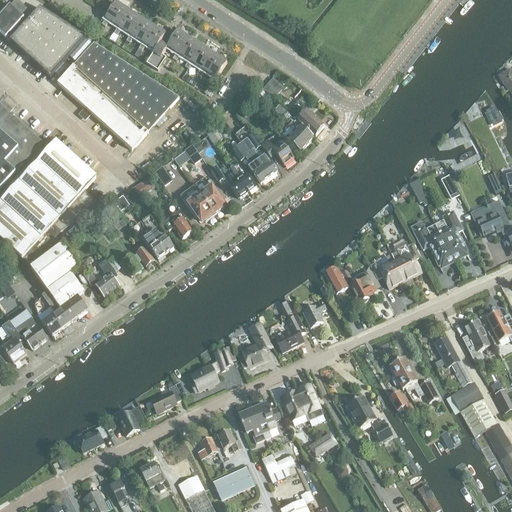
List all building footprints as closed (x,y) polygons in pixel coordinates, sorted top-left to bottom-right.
[(85,39),(40,9),(34,16),(16,0),(15,0),(0,17),(0,32),(10,42),(50,78),(85,39)] [(116,4),(107,18),(102,26),(105,28),(109,23),(118,29),(128,13),(116,4)] [(141,20),(128,13),(118,29),(114,34),(117,37),(121,31),(130,37),(141,20)] [(141,20),(130,37),(126,42),(130,44),(133,39),(142,44),(153,28),(141,20)] [(153,28),(142,44),(139,50),(142,52),(146,47),(155,52),(147,65),(158,72),(166,59),(163,57),(168,49),(168,48),(161,44),(165,36),(153,28)] [(190,40),(178,32),(168,48),(168,49),(176,55),(173,60),(176,63),(180,57),(190,40)] [(203,48),(190,40),(180,57),(189,63),(185,68),(188,70),(203,48)] [(132,152),(179,100),(94,45),(57,85),(132,152)] [(215,56),(203,48),(188,70),(188,71),(192,65),(201,70),(197,76),(201,78),(215,56)] [(227,64),(215,56),(201,78),(205,73),(214,78),(210,84),(213,86),(227,64)] [(511,95),(511,74),(510,71),(500,78),(511,95)] [(280,106),(274,100),(283,90),(273,80),(263,90),(272,99),(269,103),(276,110),(275,112),(282,118),(283,117),(288,122),(293,116),(288,112),(286,113),(279,107),(280,106)] [(306,111),(304,109),(310,103),(303,97),(297,103),(298,103),(289,112),(298,121),(298,120),(316,137),(324,127),(307,111),(306,111)] [(4,99),(1,102),(11,112),(14,109),(4,99)] [(0,190),(43,143),(0,104),(0,190)] [(201,117),(210,124),(214,117),(205,111),(201,117)] [(313,140),(300,128),(298,126),(295,130),(292,127),(283,136),(286,139),(288,141),(293,145),(302,153),(313,140)] [(264,157),(260,160),(254,152),(260,147),(245,128),(235,136),(242,145),(254,160),(255,160),(270,179),(278,173),(269,162),(269,163),(264,157)] [(276,136),(268,142),(262,147),(270,158),(275,155),(284,167),(294,160),(276,136)] [(97,179),(57,143),(0,205),(0,239),(23,261),(27,265),(55,245),(53,243),(61,234),(87,215),(97,204),(84,193),(97,179)] [(270,179),(255,160),(254,160),(242,145),(233,152),(241,162),(246,159),(252,167),(251,168),(250,171),(261,185),(270,179)] [(186,152),(195,165),(203,159),(193,146),(186,152)] [(165,187),(173,180),(164,168),(156,174),(165,187)] [(219,184),(225,179),(217,168),(211,173),(219,184)] [(236,177),(234,174),(228,178),(234,185),(230,188),(239,200),(247,194),(236,177)] [(238,176),(236,177),(247,194),(256,188),(248,176),(241,181),(238,176)] [(502,194),(494,176),(488,178),(496,196),(502,194)] [(449,178),(441,182),(451,201),(459,197),(449,178)] [(223,200),(207,179),(194,188),(215,218),(224,211),(223,209),(225,207),(221,201),(223,200)] [(419,181),(410,186),(420,205),(422,204),(425,208),(427,207),(419,181)] [(215,218),(194,188),(180,198),(196,219),(198,218),(202,224),(205,222),(206,224),(215,218)] [(486,219),(477,223),(484,238),(503,229),(497,214),(495,215),(493,212),(502,209),(497,199),(489,203),(491,208),(482,212),(486,219)] [(175,217),(163,225),(169,232),(174,229),(183,241),(193,233),(184,221),(187,219),(184,215),(181,212),(175,217)] [(461,255),(465,253),(456,235),(463,232),(453,213),(449,216),(449,215),(447,216),(443,219),(444,222),(435,226),(453,262),(463,257),(461,255)] [(444,267),(453,262),(435,226),(425,231),(424,228),(420,230),(419,230),(417,231),(418,231),(414,233),(423,252),(430,249),(439,267),(443,265),(444,267)] [(150,234),(166,255),(174,250),(165,237),(159,242),(157,239),(160,237),(155,230),(150,234)] [(150,234),(145,238),(150,245),(152,243),(154,245),(149,249),(158,262),(166,255),(150,234)] [(80,270),(67,252),(63,247),(60,250),(55,245),(27,265),(33,270),(31,271),(48,293),(43,297),(52,309),(58,305),(71,324),(88,312),(78,298),(84,294),(71,276),(80,270)] [(420,260),(413,246),(408,248),(406,245),(395,251),(396,254),(391,257),(408,289),(410,287),(409,285),(413,283),(411,281),(412,281),(411,280),(421,275),(415,262),(420,260)] [(132,279),(137,275),(139,275),(141,274),(142,271),(143,271),(138,264),(142,262),(146,268),(154,262),(145,250),(140,253),(139,252),(132,256),(134,258),(122,266),(132,279)] [(405,290),(408,289),(391,257),(386,259),(391,267),(380,273),(375,265),(370,268),(377,282),(383,279),(389,292),(399,287),(400,287),(401,290),(404,288),(405,290)] [(116,273),(121,270),(116,264),(119,261),(116,258),(108,263),(116,273)] [(107,278),(99,284),(92,275),(86,280),(92,288),(95,286),(105,299),(120,288),(113,280),(117,277),(107,262),(99,268),(107,278)] [(337,268),(324,274),(336,296),(348,289),(337,268)] [(347,271),(342,274),(347,283),(352,280),(347,271)] [(359,283),(351,287),(360,304),(361,304),(365,304),(367,301),(367,300),(369,299),(368,298),(376,293),(368,279),(365,274),(357,278),(359,283)] [(290,332),(275,340),(282,355),(304,344),(300,337),(306,334),(290,303),(279,309),(290,332)] [(315,307),(303,314),(311,330),(312,330),(313,332),(318,329),(318,328),(317,327),(323,324),(318,314),(325,311),(322,304),(316,308),(315,307)] [(58,305),(52,309),(56,315),(52,318),(62,331),(71,324),(58,305)] [(62,331),(52,318),(47,312),(39,318),(43,324),(43,325),(52,338),(62,331)] [(499,313),(486,320),(499,344),(509,339),(511,344),(511,323),(511,322),(505,325),(499,313)] [(48,341),(37,326),(32,320),(27,324),(33,332),(31,334),(41,347),(48,341)] [(10,344),(2,350),(14,366),(27,357),(17,345),(23,341),(19,336),(16,332),(10,324),(2,330),(9,338),(7,340),(10,344)] [(465,346),(475,365),(483,361),(480,354),(490,349),(478,324),(465,330),(471,342),(465,346)] [(260,326),(254,329),(249,331),(257,347),(242,353),(249,368),(254,365),(255,368),(268,362),(264,353),(272,350),(260,326)] [(26,334),(25,336),(23,334),(24,333),(21,328),(18,331),(16,332),(19,336),(21,335),(22,337),(33,352),(41,347),(31,334),(28,336),(26,334)] [(434,346),(442,361),(447,370),(452,367),(456,375),(454,376),(462,389),(473,384),(461,362),(459,363),(446,339),(434,346)] [(197,372),(197,373),(190,377),(193,385),(192,386),(196,394),(207,389),(208,391),(214,388),(213,387),(218,384),(214,376),(221,373),(221,374),(227,372),(226,368),(232,366),(226,350),(213,355),(216,363),(210,366),(209,365),(197,372)] [(0,356),(0,372),(2,375),(10,370),(0,356)] [(405,360),(390,368),(390,369),(395,378),(391,380),(395,387),(399,385),(403,391),(402,392),(403,392),(405,391),(407,393),(414,389),(419,399),(424,396),(429,405),(429,406),(439,400),(438,400),(429,383),(430,383),(429,383),(418,389),(416,385),(418,384),(417,383),(417,384),(413,376),(413,375),(412,375),(410,372),(411,371),(410,371),(405,361),(405,360)] [(474,384),(451,398),(460,414),(474,439),(484,434),(511,482),(511,448),(498,425),(498,426),(474,384)] [(297,394),(296,394),(309,423),(313,421),(311,415),(321,411),(310,387),(308,388),(308,387),(307,387),(299,390),(299,391),(299,392),(297,393),(297,394)] [(177,406),(176,404),(181,402),(174,388),(168,390),(170,393),(150,402),(156,416),(177,406)] [(309,423),(296,394),(295,394),(293,394),(291,393),(284,396),(283,398),(284,398),(282,399),(292,423),(306,417),(308,423),(309,423)] [(511,400),(510,402),(508,403),(503,393),(495,397),(505,416),(511,411),(511,400)] [(407,407),(399,394),(389,400),(397,413),(402,410),(406,416),(414,412),(410,405),(407,407)] [(364,398),(346,408),(359,431),(371,425),(373,429),(374,428),(376,433),(375,434),(380,444),(393,437),(387,427),(384,422),(378,425),(376,422),(364,398)] [(267,405),(253,411),(263,436),(266,441),(272,438),(270,433),(277,430),(274,424),(281,421),(276,411),(270,413),(267,405)] [(140,431),(137,425),(144,422),(138,409),(118,419),(126,437),(140,431)] [(253,411),(247,414),(239,417),(247,436),(253,434),(255,438),(253,439),(256,446),(266,441),(263,436),(253,411)] [(77,443),(83,455),(103,446),(100,440),(107,437),(102,428),(95,431),(96,434),(77,443)] [(218,438),(224,451),(231,448),(234,454),(242,451),(239,442),(235,444),(230,432),(218,438)] [(336,446),(330,436),(320,442),(326,452),(336,446)] [(202,462),(218,455),(212,441),(201,446),(204,452),(199,455),(202,462)] [(326,452),(320,442),(310,448),(316,459),(326,452)] [(285,453),(273,458),(276,465),(288,460),(285,453)] [(269,478),(295,466),(291,458),(288,460),(276,465),(273,458),(272,457),(262,461),(269,478)] [(67,463),(61,467),(64,472),(70,468),(67,463)] [(146,483),(150,491),(165,483),(161,475),(159,476),(154,465),(140,472),(146,483)] [(244,485),(247,491),(254,487),(247,471),(214,486),(222,502),(233,497),(231,492),(244,485)] [(341,474),(346,481),(350,479),(345,472),(341,474)] [(185,501),(204,491),(198,477),(178,487),(185,501)] [(120,483),(110,488),(121,510),(125,508),(127,503),(125,498),(127,497),(120,483)] [(214,511),(204,491),(185,501),(191,511),(214,511)] [(304,495),(308,503),(315,500),(310,491),(304,495)] [(90,511),(107,511),(98,494),(84,501),(90,511)] [(308,511),(305,505),(304,502),(282,511),(308,511)]
